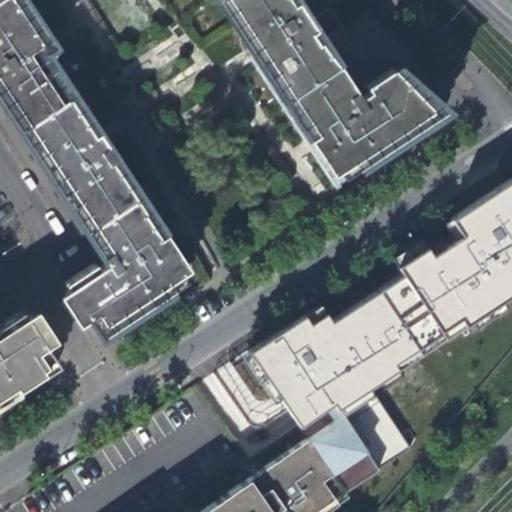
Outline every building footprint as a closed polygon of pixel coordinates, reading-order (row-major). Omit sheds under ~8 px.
[(109,162),(113,159),(109,153),(102,149),(94,136),(91,138),(84,127),(89,123),(56,73),(43,81),(38,72),(28,58),(46,46),(41,39),(36,36),(26,21),(32,18),(20,0),(0,0),(0,92),(8,105),(6,106),(13,116),(9,119),(43,171),(60,160),(68,172),(52,183),(109,270),(102,275),(95,264),(65,284),(100,338),(113,330),(110,326),(117,322),(120,317),(134,308),(138,314),(162,294),(160,292),(165,289),(167,282),(186,270),(167,241),(163,235),(159,237),(155,231),(149,228),(140,214),(143,212),(120,171),(116,173),(109,162)] [(313,135),(310,137),(317,149),(332,171),(352,158),(358,158),(363,155),(364,157),(417,123),(419,126),(445,109),(434,99),(426,93),(438,83),(388,28),(370,8),(343,26),(328,3),(332,0),(228,0),(235,10),(235,16),(239,21),(235,24),(243,37),(250,33),(258,45),(265,56),(263,58),(267,66),(270,72),(274,69),(284,84),(284,89),(295,110),(299,108),(309,121),(310,126),(313,135)] [(482,230),(386,300),(434,365),(511,308),(511,203),(480,227),(482,230)] [(377,285),(258,360),(287,405),(295,418),(301,428),(308,437),(340,482),(456,405),(434,365),(386,300),(377,285)] [(21,315),(0,328),(0,406),(25,390),(23,387),(40,376),(42,379),(56,369),(21,315)] [(344,489),(340,482),(308,437),(287,452),(223,496),(200,511),(310,511),(328,500),(344,489)]
